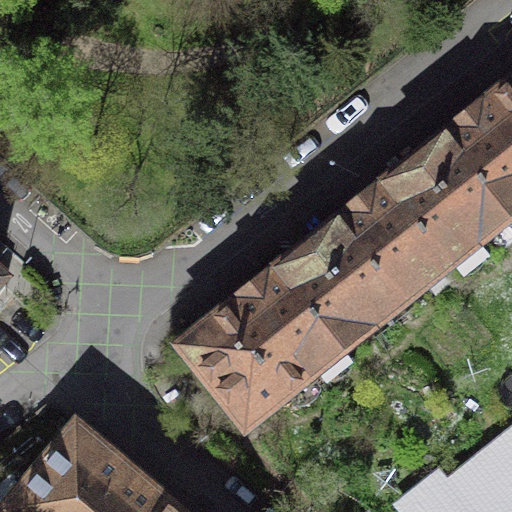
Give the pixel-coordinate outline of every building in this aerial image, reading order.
[(511,83),(478,110),(416,160),(479,240),(511,213),(511,83)] [(362,203),(308,246),(371,325),(479,240),(416,160),(362,203)] [(371,325),(308,246),(246,295),(183,345),(245,424),(371,325)] [(175,511),(150,490),(77,429),(9,511),(10,511),(175,511)] [(511,511),(511,434),(446,486),(438,476),(396,509),(398,511),(511,511)]
